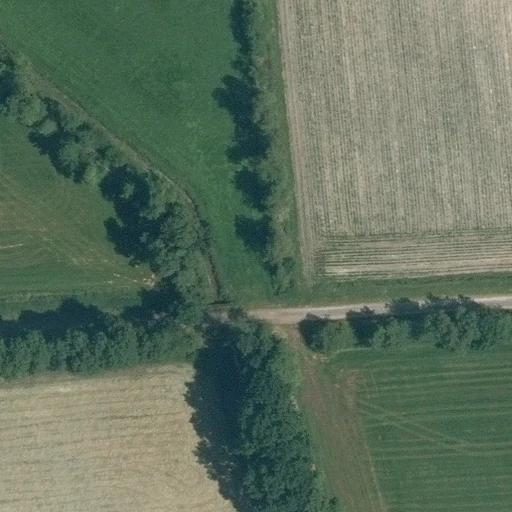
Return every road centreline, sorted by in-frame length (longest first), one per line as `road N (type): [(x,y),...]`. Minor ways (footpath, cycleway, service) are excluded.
road 1 (unclassified): [(264,316),(0,331)]
road 2 (track): [(511,302),(264,316)]
